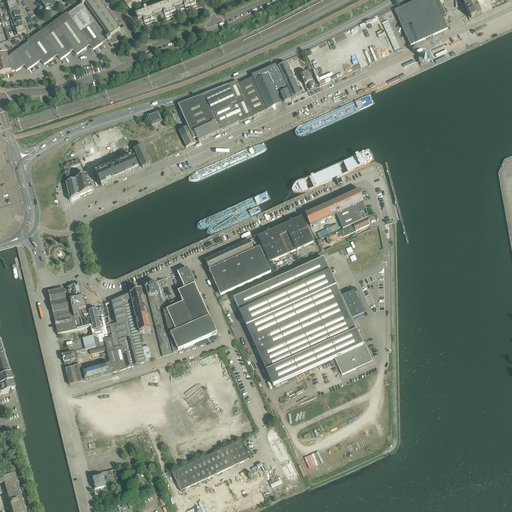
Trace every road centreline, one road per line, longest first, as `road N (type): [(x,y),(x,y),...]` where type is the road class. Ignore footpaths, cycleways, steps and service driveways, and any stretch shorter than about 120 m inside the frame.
road 1 (unclassified): [(101,194),(511,10)]
road 2 (secondary): [(167,103),(394,0)]
road 3 (unclassified): [(191,260),(364,183),(382,231)]
road 4 (unclassified): [(65,394),(229,338)]
road 5 (secondary): [(167,103),(68,132),(20,159)]
road 6 (secondary): [(23,166),(53,146),(167,103)]
road 7 (unclassified): [(144,49),(118,70),(0,99)]
road 8 (unclassified): [(85,274),(89,285),(114,294),(191,260)]
road 9 (unclassified): [(93,511),(65,394)]
